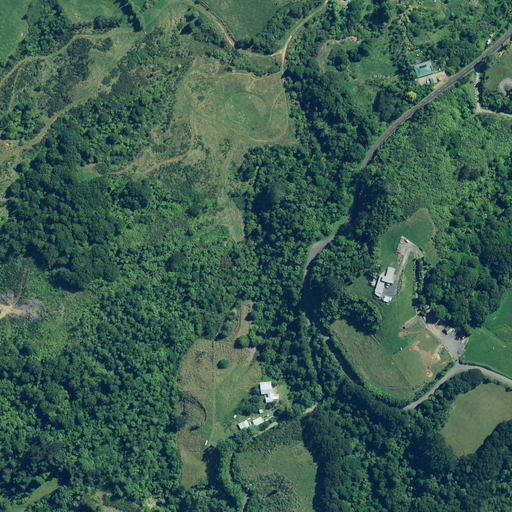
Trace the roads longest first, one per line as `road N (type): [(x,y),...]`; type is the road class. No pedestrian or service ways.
road 1 (unclassified): [(314,322),(304,280),(309,265),(357,202),(375,146),(511,31)]
road 2 (unclassified): [(511,386),(459,368),(408,408),(386,410),(364,395),(314,322)]
road 3 (unclassified): [(314,322),(321,399),(234,452),(231,478),(243,511)]
